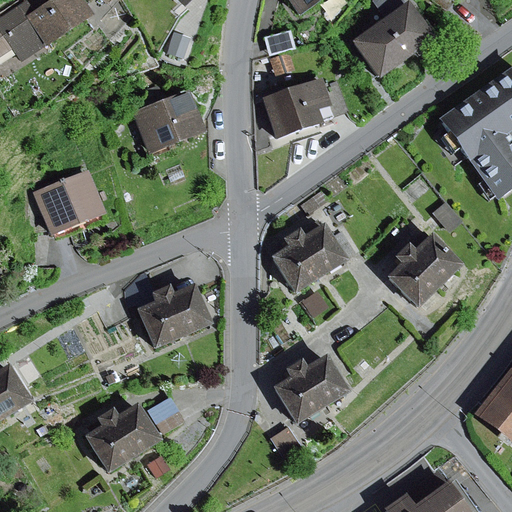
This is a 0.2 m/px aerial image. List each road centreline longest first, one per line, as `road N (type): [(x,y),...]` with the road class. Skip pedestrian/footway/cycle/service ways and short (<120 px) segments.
road 1 (residential): [(511,36),(241,224)]
road 2 (residential): [(169,511),(225,451),(239,420),(241,224)]
road 3 (residential): [(241,224),(0,319)]
road 4 (residential): [(241,224),(236,65),(245,0)]
road 5 (primary): [(431,408),(511,300)]
road 6 (primary): [(327,485),(431,408)]
road 7 (residential): [(511,504),(431,408)]
